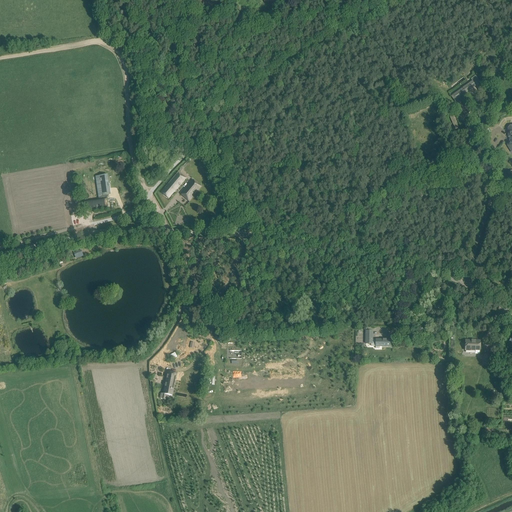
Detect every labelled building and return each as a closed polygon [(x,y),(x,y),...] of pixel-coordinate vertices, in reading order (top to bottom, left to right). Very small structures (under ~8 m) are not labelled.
[(493,56),(484,60),(489,69),(497,65),(493,56)] [(466,94),(470,92),(469,90),(475,86),(481,94),(487,90),(477,77),(451,96),(465,116),(470,112),(459,97),(465,93),(466,94)] [(450,118),(455,129),(459,128),(453,116),(450,118)] [(161,193),(168,198),(175,190),(176,191),(186,178),(178,172),(161,193)] [(92,200),(87,201),(88,209),(93,209),(108,206),(107,198),(101,199),(101,194),(110,193),(108,177),(96,179),(99,199),(92,200)] [(181,195),(189,201),(201,187),(193,181),(181,195)] [(73,251),(72,251),(73,253),(74,253),(75,256),(76,255),(77,258),(83,256),(80,248),(73,251)] [(376,349),(379,349),(380,348),(380,346),(390,346),(390,339),(376,339),(376,349)] [(465,345),(465,350),(476,351),(481,351),(481,341),(465,340),(465,345)] [(483,355),(483,365),(486,365),(490,365),(492,365),(492,360),(492,355),(485,355),(483,355)] [(163,394),(172,396),(176,373),(168,372),(163,394),(163,393),(163,394)]
